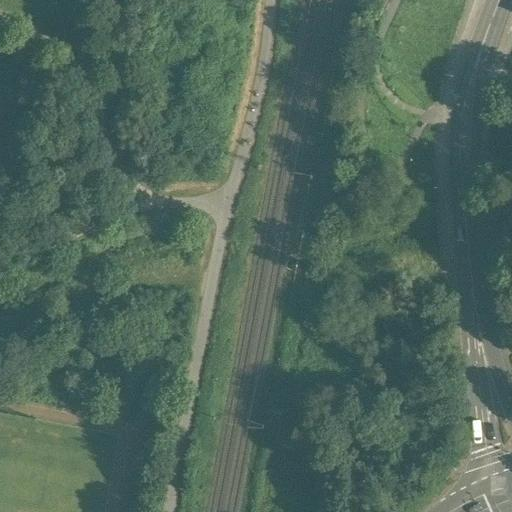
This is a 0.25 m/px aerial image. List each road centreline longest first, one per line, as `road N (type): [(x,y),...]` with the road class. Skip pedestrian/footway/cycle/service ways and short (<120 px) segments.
road 1 (secondary): [(511,470),(484,376),(463,200),(471,90),(499,0)]
road 2 (track): [(166,511),(227,208)]
road 3 (track): [(227,208),(263,0)]
